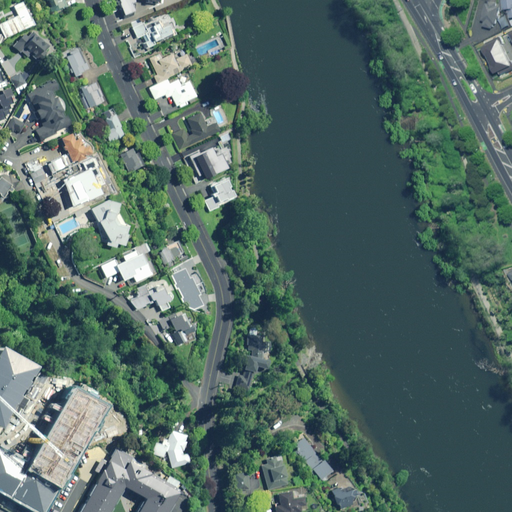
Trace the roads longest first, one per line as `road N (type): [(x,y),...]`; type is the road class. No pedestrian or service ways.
road 1 (residential): [(207,402),(224,311),(221,283),(93,0)]
road 2 (residential): [(207,402),(122,304),(76,279),(5,148)]
road 3 (secondary): [(479,112),(420,3)]
